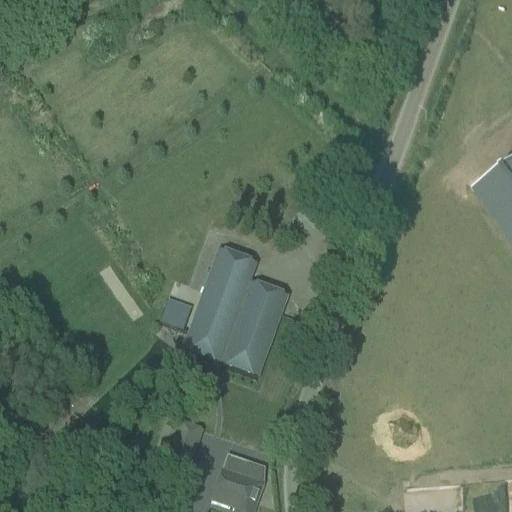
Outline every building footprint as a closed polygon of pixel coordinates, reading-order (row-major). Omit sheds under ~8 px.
[(511,169),(472,197),(511,254),(511,169)] [(254,267),(216,254),(179,356),(256,383),(286,300),(248,286),(254,267)] [(159,323),(157,327),(158,327),(169,331),(177,308),(166,304),(159,323)] [(225,460),(216,487),(210,505),(228,511),(253,511),(261,489),(262,473),(225,460)] [(423,511),(462,507),(460,487),(409,492),(410,503),(422,502),(423,511)]
